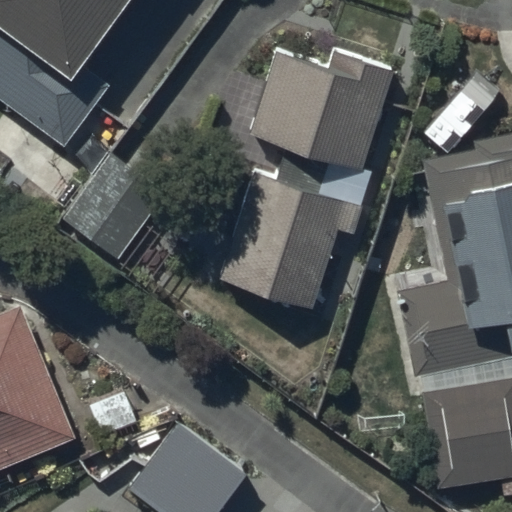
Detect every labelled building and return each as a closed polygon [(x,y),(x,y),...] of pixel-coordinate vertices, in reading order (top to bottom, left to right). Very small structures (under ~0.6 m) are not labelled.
[(112,6),(103,0),(0,0),(0,98),(57,142),(101,85),(71,61),(112,6)] [(223,271),(304,295),(339,178),(356,184),(387,79),(266,43),(240,132),(281,144),(273,174),(253,168),(223,271)] [(410,376),(511,353),(511,114),(424,137),(444,277),(388,287),(410,376)] [(112,257),(160,195),(109,155),(61,217),(112,257)] [(0,463),(71,432),(18,301),(0,307),(0,463)] [(511,373),(418,388),(433,484),(511,471),(511,373)] [(214,511),(244,472),(175,421),(128,485),(165,511),(214,511)]
